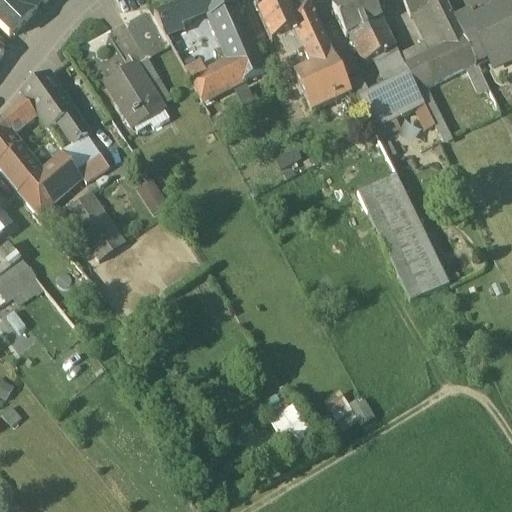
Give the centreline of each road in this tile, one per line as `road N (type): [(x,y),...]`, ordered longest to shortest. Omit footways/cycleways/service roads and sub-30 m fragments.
road 1 (track): [(511,434),(471,394),(452,394),(249,511)]
road 2 (tertiary): [(0,92),(80,0)]
